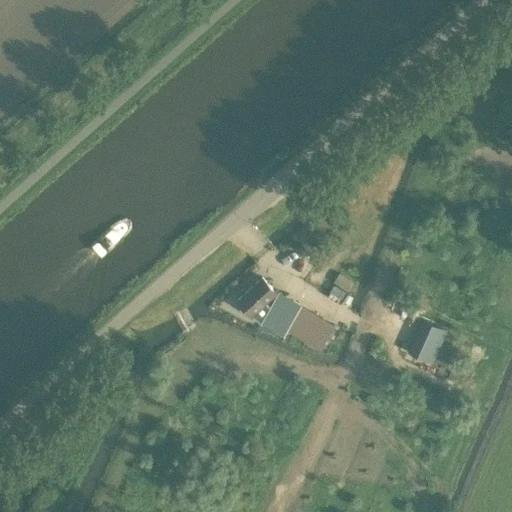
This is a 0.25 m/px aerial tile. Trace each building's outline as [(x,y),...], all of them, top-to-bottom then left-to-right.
[(339,274),(334,281),(347,290),(352,283),(339,274)] [(300,304),(300,303),(278,292),(266,315),(258,308),(275,292),(263,276),(238,298),(252,313),(262,322),(263,319),(284,330),(285,327),(300,304)] [(334,288),(328,299),(338,305),(345,295),(334,288)] [(300,304),(285,327),(320,349),(335,324),(300,304)] [(422,319),(408,350),(432,361),(447,329),(422,319)]
